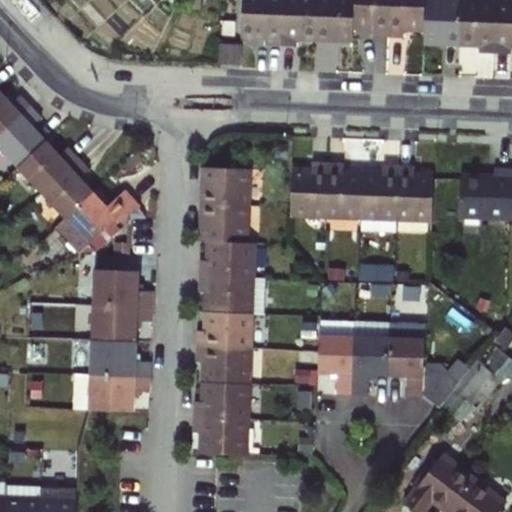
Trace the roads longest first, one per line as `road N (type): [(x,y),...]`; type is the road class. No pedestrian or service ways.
road 1 (residential): [(161,511),(178,104)]
road 2 (residential): [(178,104),(511,117)]
road 3 (residential): [(0,13),(85,93),(178,104)]
road 4 (unknown): [(405,438),(378,410),(336,432),(335,474),(356,507)]
